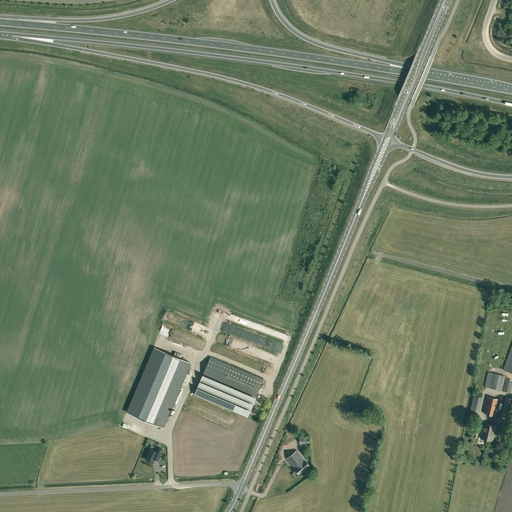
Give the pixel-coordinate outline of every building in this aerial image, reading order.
[(135,0),(127,0),(126,6),(133,8),(135,0)] [(355,285),(356,282),(345,277),(343,283),(353,287),(353,288),(361,291),(362,288),(355,285)] [(364,321),(370,323),(380,294),(367,290),(353,330),(359,333),(364,321)] [(381,343),(392,310),(380,306),(374,326),(369,339),(381,343)] [(332,308),(330,314),(341,318),(343,312),(332,308)] [(511,373),(511,344),(503,370),(511,373)] [(155,347),(127,412),(163,427),(183,379),(190,363),(179,358),(180,354),(176,352),(175,356),(164,351),(155,347)] [(248,416),(263,379),(210,357),(202,375),(194,394),(248,416)] [(382,361),(375,359),(373,366),(380,368),(382,361)] [(488,372),(485,387),(489,388),(501,390),(509,392),(511,380),(511,379),(504,378),(504,376),(488,372)] [(386,393),(389,380),(381,378),(379,392),(386,393)] [(474,395),(470,410),(478,412),(482,397),(474,395)] [(499,399),(487,396),(484,413),(495,415),(499,399)] [(511,398),(505,397),(502,411),(510,413),(511,405),(511,398)] [(393,404),(391,411),(405,416),(409,406),(398,402),(397,405),(393,404)] [(492,441),(496,426),(484,423),(480,438),(492,441)] [(288,439),(290,433),(280,431),(279,436),(288,439)] [(309,444),(309,436),(300,436),(300,445),(309,444)] [(160,456),(163,449),(157,447),(156,451),(150,449),(145,459),(154,463),(155,459),(158,460),(159,460),(160,456)] [(297,450),(287,458),(299,474),(310,466),(297,450)]
